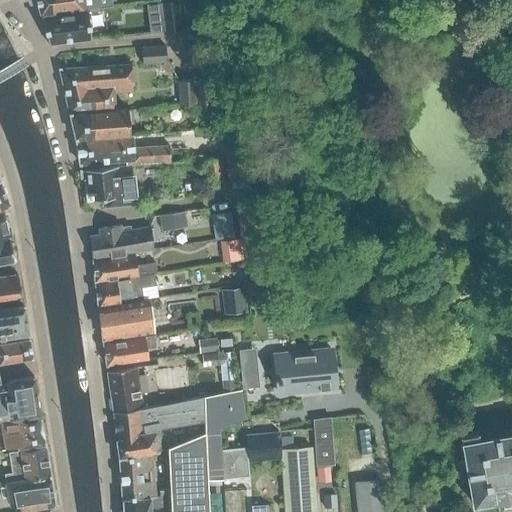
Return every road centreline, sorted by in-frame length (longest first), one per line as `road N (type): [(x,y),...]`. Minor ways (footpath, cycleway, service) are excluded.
road 1 (residential): [(25,0),(62,157),(108,511)]
road 2 (residential): [(69,511),(31,265),(0,139)]
